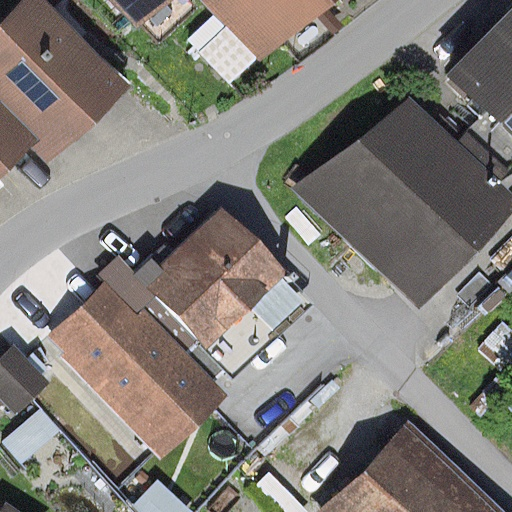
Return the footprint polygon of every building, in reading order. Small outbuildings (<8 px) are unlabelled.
[(105,90),(23,0),(5,0),(0,5),(0,140),(22,165),(105,90)] [(87,0),(112,29),(146,0),(87,0)] [(185,0),(244,65),(316,0),(185,0)] [(511,0),(505,0),(424,85),(509,167),(511,163),(511,0)] [(391,97),(290,199),(402,308),(502,206),(391,97)] [(208,216),(124,289),(187,361),(271,289),(208,216)] [(103,285),(35,345),(145,468),(212,408),(103,285)] [(9,358),(0,364),(0,424),(38,394),(9,358)] [(469,511),(396,434),(313,511),(469,511)]
